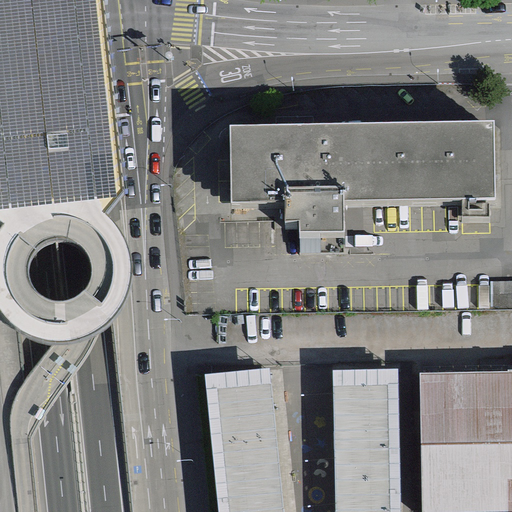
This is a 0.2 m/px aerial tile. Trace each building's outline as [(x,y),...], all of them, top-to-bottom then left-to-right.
[(112,73),(106,22),(103,0),(0,0),(0,224),(3,226),(0,231),(0,311),(7,321),(21,333),(36,343),(54,345),(70,344),(89,339),(108,329),(122,310),(130,291),(132,270),(131,252),(122,230),(108,214),(125,194),(112,73)] [(496,131),(231,136),(233,198),(286,197),(343,196),(497,194),(496,131)] [(321,208),(322,232),(344,233),(343,196),(286,197),(286,209),(321,208)] [(321,208),(286,209),(287,230),(301,230),(301,241),(322,240),(322,232),(321,208)] [(511,301),(511,277),(499,277),(497,300),(511,301)] [(210,372),(221,511),(289,511),(277,366),(210,372)] [(404,511),(402,367),(337,368),(339,511),(404,511)] [(424,511),(511,511),(511,376),(422,378),(422,399),(424,506),(424,511)]
